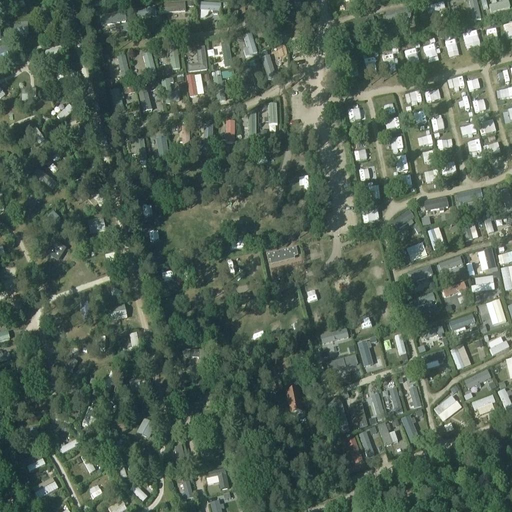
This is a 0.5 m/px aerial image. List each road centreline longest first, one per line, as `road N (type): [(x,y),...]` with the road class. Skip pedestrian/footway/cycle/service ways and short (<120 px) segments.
road 1 (unknown): [(324,27),(287,40),(254,22),(79,54)]
road 2 (unknown): [(318,63),(239,109),(98,136)]
